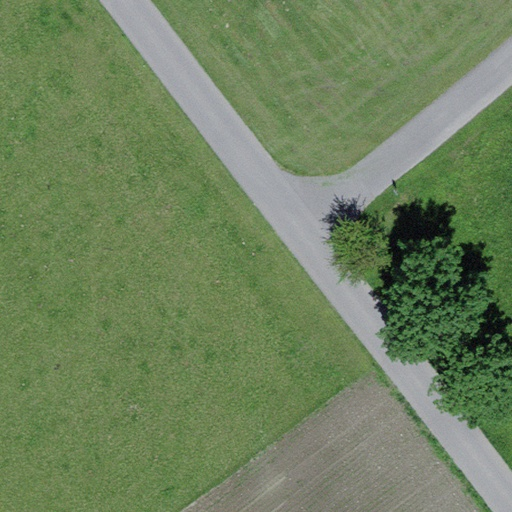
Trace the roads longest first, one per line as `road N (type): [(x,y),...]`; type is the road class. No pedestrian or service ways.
road 1 (track): [(511,510),(122,0)]
road 2 (track): [(511,56),(298,232)]
